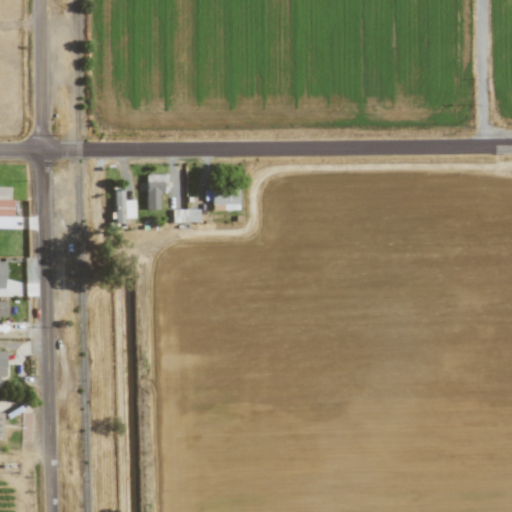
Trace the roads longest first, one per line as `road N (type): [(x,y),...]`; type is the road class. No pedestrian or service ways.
road 1 (residential): [(53,511),(42,0)]
road 2 (tertiary): [(0,151),(511,145)]
